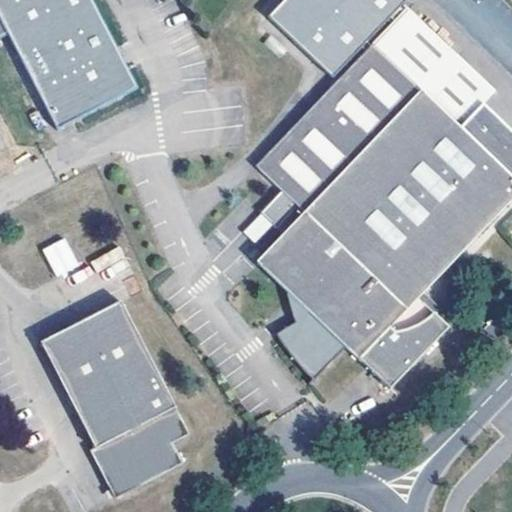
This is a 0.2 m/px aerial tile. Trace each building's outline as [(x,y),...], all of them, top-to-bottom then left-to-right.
[(0,0),(0,6),(63,133),(140,88),(130,68),(118,74),(108,54),(120,47),(96,0),(0,0)] [(275,0),(266,11),(329,73),(384,10),(396,21),(405,11),(393,0),(392,0),(275,0)] [(452,329),(420,299),(511,202),(511,131),(484,105),(496,93),(408,8),(405,11),(396,21),(373,45),(256,166),(281,190),(259,212),(275,227),(297,205),(305,213),(257,263),(302,305),(292,316),(295,323),(275,334),(283,346),(292,359),(302,370),(315,383),(392,392),(452,329)] [(130,68),(120,47),(108,54),(118,74),(130,68)] [(65,236),(42,248),(56,277),(80,265),(65,236)] [(124,306),(45,345),(96,450),(91,452),(110,489),(119,485),(122,490),(125,497),(185,468),(175,449),(190,441),(124,306)] [(119,485),(110,489),(116,501),(125,497),(122,490),(119,485)]
